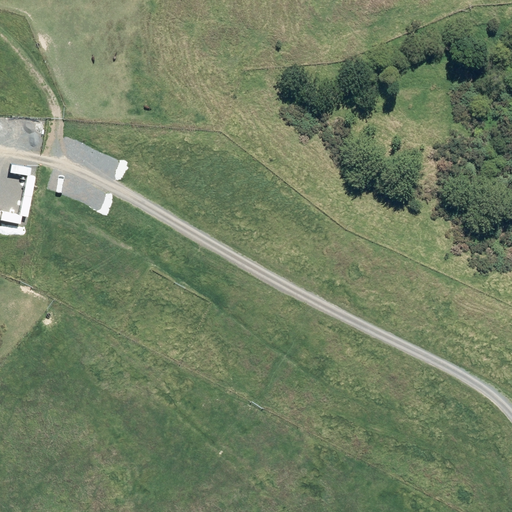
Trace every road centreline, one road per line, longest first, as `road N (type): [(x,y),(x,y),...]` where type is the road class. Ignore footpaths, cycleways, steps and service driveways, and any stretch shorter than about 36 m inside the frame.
road 1 (track): [(0,150),(127,194),(462,373),(511,411)]
road 2 (track): [(48,162),(57,119),(52,99),(0,31)]
